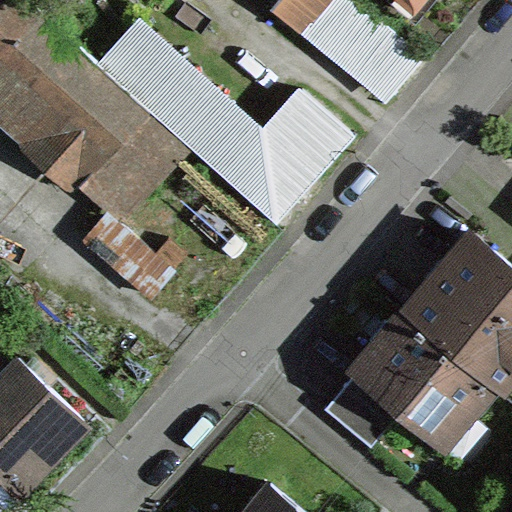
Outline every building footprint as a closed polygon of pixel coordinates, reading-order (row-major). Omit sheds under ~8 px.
[(98,62),(28,0),(0,0),(0,109),(80,182),(89,172),(148,107),(98,62)] [(279,0),(274,6),(300,28),(306,21),(391,93),(425,53),(360,0),(279,0)] [(356,133),(304,87),(265,131),(137,18),(98,62),(148,107),(187,143),(277,221),(356,133)] [(148,107),(89,172),(127,207),(187,143),(148,107)] [(511,262),(473,229),(407,307),(491,378),(499,384),(511,368),(511,262)] [(440,441),(491,378),(407,307),(354,371),(401,410),(440,441)] [(0,469),(11,480),(77,410),(21,357),(0,378),(0,469)] [(354,371),(328,402),(376,441),(401,410),(354,371)] [(309,511),(272,481),(246,511),(309,511)]
